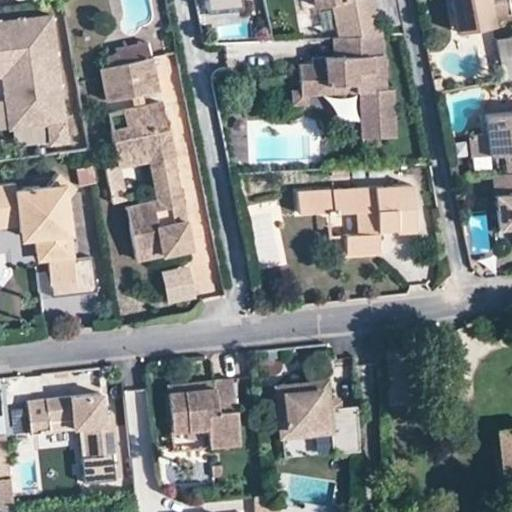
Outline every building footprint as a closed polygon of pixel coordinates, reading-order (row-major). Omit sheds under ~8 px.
[(203,0),(204,10),(238,9),(237,0),(203,0)] [(357,0),(334,6),(341,35),(386,30),(378,0),(357,0)] [(448,0),(454,30),(493,23),(491,14),(510,10),(507,0),(448,0)] [(49,13),(0,19),(0,63),(14,70),(20,108),(51,104),(54,124),(64,123),(49,13)] [(393,83),(386,30),(341,35),(336,35),(339,55),(329,55),(330,63),(304,66),(307,90),(307,93),(314,93),(336,91),(335,83),(351,82),(351,89),(354,89),(359,133),(392,131),(385,85),(393,83)] [(511,34),(495,38),(503,78),(511,75),(511,34)] [(147,58),(145,43),(113,48),(116,63),(147,58)] [(153,91),(147,58),(116,63),(98,66),(104,99),(153,91)] [(0,63),(0,76),(5,76),(12,130),(54,124),(51,104),(20,108),(14,70),(0,63)] [(336,91),(351,89),(351,82),(335,83),(336,91)] [(307,93),(307,90),(300,91),(301,103),(315,102),(314,93),(307,93)] [(162,103),(123,109),(124,123),(112,125),(116,150),(136,148),(137,153),(149,151),(150,160),(150,165),(157,164),(162,191),(155,192),(155,198),(158,206),(145,209),(146,215),(128,218),(134,256),(189,247),(178,186),(171,186),(167,165),(173,163),(162,103)] [(124,123),(123,109),(109,111),(112,125),(124,123)] [(511,110),(481,114),(483,133),(485,154),(500,152),(503,173),(511,172),(511,110)] [(485,154),(483,133),(466,135),(469,156),(485,154)] [(136,148),(116,150),(119,165),(150,160),(149,151),(137,153),(136,148)] [(121,196),(118,161),(104,162),(107,197),(121,196)] [(178,186),(173,163),(167,165),(171,186),(178,186)] [(157,164),(150,165),(155,192),(162,191),(157,164)] [(0,184),(0,219),(0,220),(1,229),(14,228),(15,234),(25,240),(32,240),(32,251),(45,250),(46,260),(50,290),(76,285),(65,195),(73,184),(54,171),(46,182),(12,186),(12,182),(0,184)] [(511,172),(503,173),(490,175),(497,229),(511,226),(511,172)] [(294,184),(295,207),(324,206),(353,204),(354,227),(343,227),(344,247),(378,245),(377,222),(376,208),(393,207),(394,221),(394,225),(413,224),(411,178),(294,184)] [(158,206),(155,198),(125,203),(128,218),(146,215),(145,209),(158,206)] [(376,208),(377,222),(394,221),(393,207),(376,208)] [(45,250),(32,251),(33,261),(46,260),(45,250)] [(159,264),(162,298),(191,295),(188,261),(159,264)] [(165,393),(169,433),(206,430),(207,448),(236,446),(228,380),(210,382),(211,395),(202,396),(202,390),(165,393)] [(164,387),(165,393),(202,390),(202,396),(211,395),(210,382),(164,387)] [(359,452),(358,406),(329,410),(327,382),(275,387),(280,437),(336,432),(340,454),(359,452)] [(95,457),(116,455),(113,425),(105,425),(104,415),(102,395),(27,402),(30,434),(50,432),(49,421),(72,418),(73,430),(84,428),(92,428),(95,457)] [(113,425),(112,415),(104,415),(105,425),(113,425)] [(511,424),(495,426),(501,484),(511,483),(511,424)] [(95,457),(92,428),(84,428),(87,458),(95,457)] [(0,476),(10,475),(6,437),(0,437),(0,476)] [(12,500),(11,486),(4,487),(5,501),(12,500)] [(276,511),(275,498),(265,499),(265,511),(276,511)]
